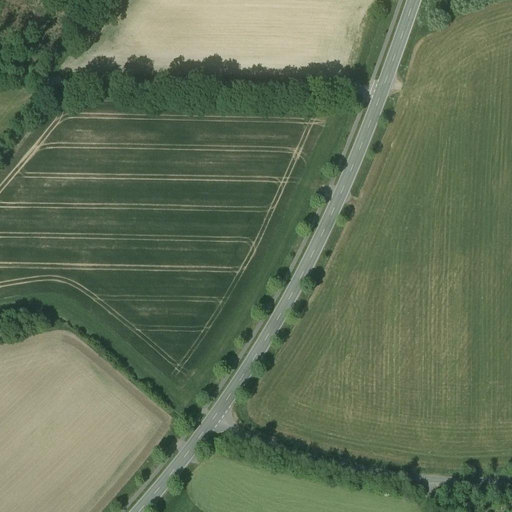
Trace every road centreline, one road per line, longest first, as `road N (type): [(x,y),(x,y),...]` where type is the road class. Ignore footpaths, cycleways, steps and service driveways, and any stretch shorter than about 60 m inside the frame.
road 1 (unclassified): [(0,77),(381,92)]
road 2 (tertiary): [(212,420),(301,277),(381,92)]
road 3 (unclassified): [(212,420),(305,456),(451,480),(511,480)]
